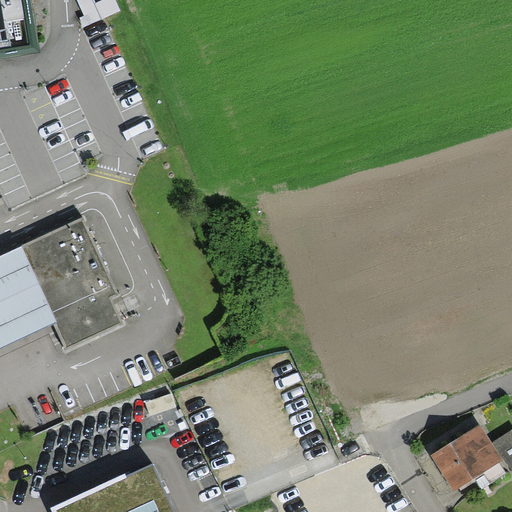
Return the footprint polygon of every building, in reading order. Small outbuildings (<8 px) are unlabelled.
[(20,0),(0,0),(0,60),(30,55),(20,0)] [(86,221),(16,252),(49,327),(62,354),(123,326),(113,304),(122,300),(86,221)] [(0,349),(49,327),(16,252),(0,259),(0,349)] [(478,435),(437,463),(457,492),(502,461),(511,474),(511,473),(511,436),(490,452),(478,435)] [(167,511),(150,474),(68,511),(167,511)] [(333,486),(329,474),(294,488),(298,499),(333,486)] [(379,511),(364,485),(326,508),(328,511),(379,511)]
